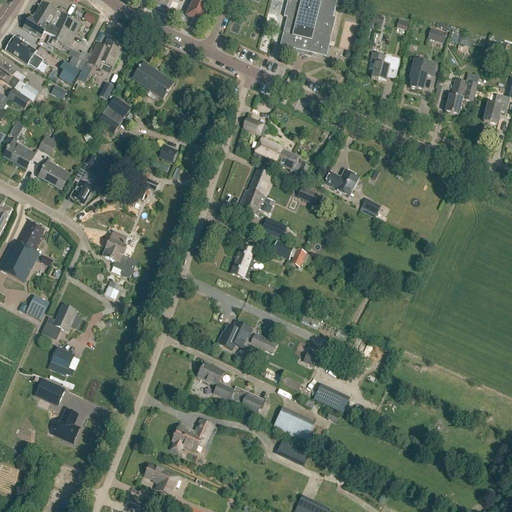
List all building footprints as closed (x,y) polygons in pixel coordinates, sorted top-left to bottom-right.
[(193,0),(195,1),(187,19),(200,25),(201,23),(209,6),(211,0),(193,0)] [(295,55),(300,56),(310,58),(311,54),(326,58),(336,20),(333,19),(337,2),(328,0),(287,0),(283,19),(287,19),(280,47),(296,51),(295,55)] [(76,35),(81,25),(63,16),(62,18),(57,15),(57,14),(42,5),(33,20),(48,29),(49,27),(56,31),(58,27),(75,36),(76,35)] [(87,19),(98,23),(100,19),(89,15),(87,19)] [(374,16),(371,24),(378,26),(380,18),(374,16)] [(48,29),(33,20),(31,19),(23,31),(40,41),(44,35),(52,38),(56,31),(49,27),(48,29)] [(69,51),(76,35),(75,36),(58,27),(56,31),(52,38),(50,41),(69,51)] [(87,42),(90,35),(85,32),(81,39),(87,42)] [(439,32),(436,43),(444,45),(446,35),(439,32)] [(460,38),(458,45),(465,47),(467,39),(460,38)] [(25,46),(14,39),(5,53),(27,68),(28,67),(29,66),(37,71),(42,63),(34,57),(36,54),(29,49),(28,47),(26,45),(25,46)] [(494,39),(491,52),(498,54),(502,42),(494,39)] [(97,46),(88,66),(98,71),(101,65),(113,70),(122,49),(108,42),(104,50),(97,46)] [(72,50),(69,56),(73,58),(78,61),(81,55),(72,50)] [(371,80),(385,84),(389,70),(397,72),(399,61),(372,54),(368,72),(373,73),(371,80)] [(73,58),(69,65),(82,72),(85,64),(78,61),(73,58)] [(432,79),(435,69),(435,67),(432,66),(414,62),(409,82),(412,82),(410,90),(423,93),(426,78),(432,79)] [(63,73),(58,80),(70,87),(79,73),(64,63),(60,71),(63,73)] [(16,75),(0,64),(0,80),(10,87),(11,86),(16,89),(20,83),(13,79),(16,75)] [(163,101),(174,85),(144,64),(132,80),(163,101)] [(476,86),(478,78),(467,76),(465,84),(455,81),(451,98),(449,97),(445,114),(458,117),(462,101),(472,103),(476,86)] [(34,103),(39,94),(26,85),(20,94),(34,103)] [(63,100),(66,94),(54,88),(51,94),(63,100)] [(25,111),(31,102),(13,91),(7,100),(25,111)] [(505,114),(509,100),(497,97),(494,106),(488,105),(483,123),(496,127),(500,113),(505,114)] [(113,136),(121,125),(131,110),(114,99),(96,125),(113,136)] [(0,122),(6,126),(10,119),(0,113),(0,122)] [(264,138),(268,129),(264,127),(264,126),(248,119),(243,131),(260,138),(260,137),(264,138)] [(44,154),(51,142),(46,139),(39,151),(44,154)] [(296,166),(297,164),(299,160),(282,152),(283,151),(279,150),(280,148),(262,139),(254,157),(275,167),(276,165),(291,172),(290,174),(291,175),(292,173),(295,174),(294,178),(303,182),(309,169),(302,166),(301,168),(296,166)] [(51,142),(44,154),(50,158),(57,145),(51,142)] [(35,157),(12,144),(9,150),(8,150),(6,152),(7,152),(3,160),(26,173),(35,157)] [(172,165),(177,153),(164,148),(159,159),(172,165)] [(88,155),(83,164),(90,168),(95,159),(88,155)] [(70,177),(47,165),(44,170),(43,170),(42,172),(42,173),(39,180),(61,193),(70,177)] [(91,191),(90,190),(93,185),(96,179),(80,170),(74,181),(80,185),(72,199),(77,201),(76,202),(83,206),(86,199),(88,200),(90,196),(88,196),(91,191)] [(143,203),(143,202),(148,191),(133,184),(137,176),(129,171),(119,188),(123,190),(122,194),(143,203)] [(359,180),(345,172),(341,180),(331,174),(325,186),(335,191),(334,192),(349,200),(359,180)] [(257,219),(274,179),(257,173),(249,193),(246,192),(238,211),(257,219)] [(142,178),(139,186),(156,193),(159,185),(142,178)] [(302,189),(298,199),(314,206),(318,196),(302,189)] [(377,217),(381,208),(367,200),(362,209),(377,217)] [(0,235),(6,224),(5,223),(12,212),(0,205),(0,235)] [(282,242),(288,228),(267,219),(261,233),(282,242)] [(0,271),(23,284),(39,255),(35,253),(41,242),(39,241),(44,231),(31,224),(19,245),(11,247),(0,266),(0,271)] [(106,251),(123,258),(127,248),(123,247),(127,239),(114,233),(110,242),(106,251)] [(131,256),(146,260),(151,246),(136,241),(131,256)] [(289,262),(294,249),(277,242),(272,255),(289,262)] [(247,282),(258,252),(240,245),(234,259),(237,260),(231,276),(247,282)] [(133,262),(123,258),(106,251),(103,259),(115,264),(113,269),(127,276),(133,262)] [(298,267),(303,255),(296,252),(290,264),(298,267)] [(50,269),(53,263),(44,258),(41,264),(50,269)] [(279,291),(281,284),(272,281),(272,280),(255,274),(252,282),(269,289),(270,287),(279,291)] [(114,301),(118,292),(109,288),(105,297),(114,301)] [(49,305),(35,298),(26,315),(40,322),(49,305)] [(356,311),(359,304),(347,299),(344,306),(356,311)] [(67,334),(76,314),(62,308),(55,323),(49,320),(42,335),(50,338),(57,335),(59,331),(67,334)] [(79,330),(83,320),(78,318),(74,328),(79,330)] [(249,331),(237,326),(234,331),(228,328),(222,339),(221,338),(217,346),(232,353),(235,347),(243,350),(251,333),(249,331)] [(257,338),(254,337),(250,344),(272,355),(277,346),(258,337),(257,338)] [(67,371),(73,357),(56,349),(49,364),(67,371)] [(313,367),(318,357),(309,352),(304,363),(313,367)] [(219,385),(224,374),(204,364),(197,380),(217,389),(213,396),(241,409),(257,417),(264,403),(247,396),(235,390),(234,392),(219,385)] [(298,394),(304,381),(285,372),(279,385),(298,394)] [(58,408),(65,391),(43,381),(35,398),(58,408)] [(293,399),(295,394),(281,390),(279,395),(293,399)] [(318,392),(316,398),(331,403),(333,397),(318,392)] [(303,441),(312,421),(279,406),(270,427),(303,441)] [(61,423),(54,437),(73,446),(80,431),(73,428),(77,417),(66,412),(62,423),(61,423)] [(203,450),(212,429),(201,423),(194,436),(179,429),(172,443),(174,444),(171,452),(179,455),(182,448),(195,454),(198,448),(203,450)] [(283,443),(277,456),(304,469),(310,456),(283,443)] [(171,498),(178,481),(171,478),(172,476),(150,467),(149,469),(148,469),(146,473),(147,474),(145,479),(159,485),(156,492),(171,498)] [(296,511),(325,511),(326,511),(302,501),(296,511)]
